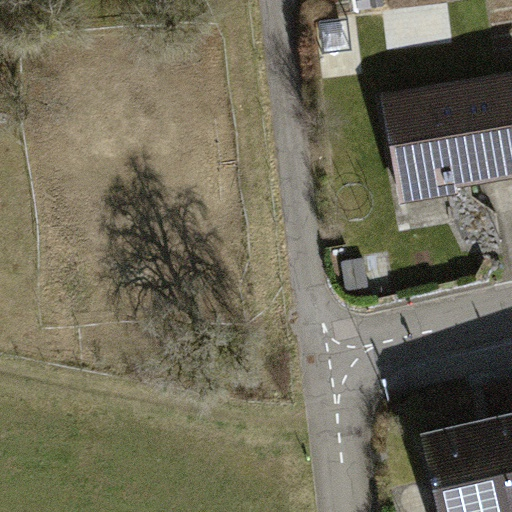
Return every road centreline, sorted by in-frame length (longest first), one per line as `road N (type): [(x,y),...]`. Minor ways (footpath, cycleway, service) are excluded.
road 1 (residential): [(326,354),(283,0)]
road 2 (residential): [(511,313),(326,354)]
road 3 (residential): [(347,511),(326,354)]
